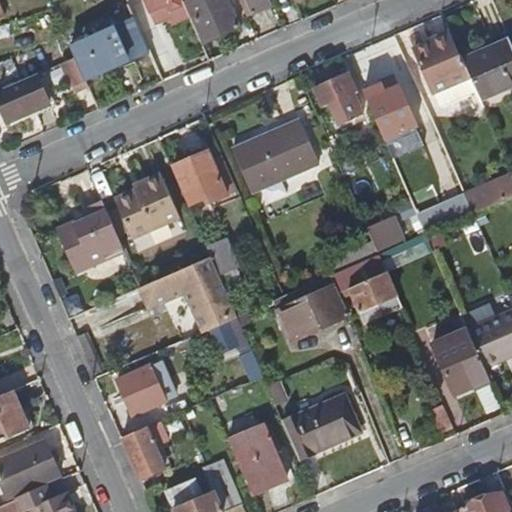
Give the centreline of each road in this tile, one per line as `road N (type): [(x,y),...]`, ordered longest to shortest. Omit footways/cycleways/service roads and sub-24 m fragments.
road 1 (residential): [(412,0),(0,180)]
road 2 (residential): [(0,221),(125,511)]
road 3 (residential): [(345,511),(511,439)]
